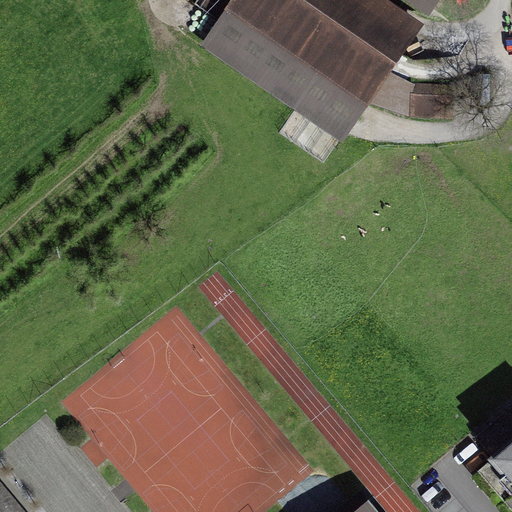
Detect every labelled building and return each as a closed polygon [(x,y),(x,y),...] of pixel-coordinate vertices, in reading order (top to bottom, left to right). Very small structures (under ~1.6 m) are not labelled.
[(231,0),(196,48),(345,144),(368,108),(411,120),(413,85),(391,76),(424,26),(385,0),(231,0)] [(403,0),(429,18),(441,0),(403,0)] [(511,442),(488,464),(503,482),(499,485),(511,499),(511,442)] [(26,511),(0,481),(0,511),(26,511)] [(375,511),(368,503),(357,511),(375,511)]
